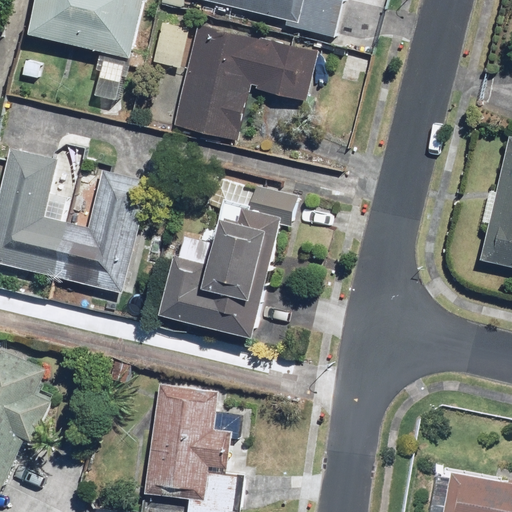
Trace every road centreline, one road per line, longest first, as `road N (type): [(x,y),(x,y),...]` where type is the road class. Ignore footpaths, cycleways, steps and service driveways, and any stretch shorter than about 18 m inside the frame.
road 1 (residential): [(374,325),(445,0)]
road 2 (residential): [(344,511),(374,325)]
road 3 (residential): [(374,325),(511,356)]
